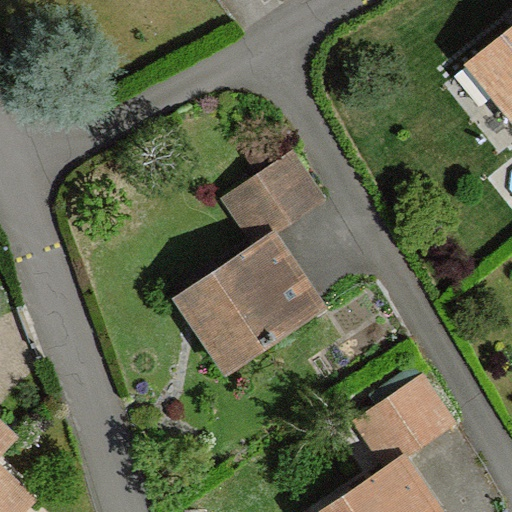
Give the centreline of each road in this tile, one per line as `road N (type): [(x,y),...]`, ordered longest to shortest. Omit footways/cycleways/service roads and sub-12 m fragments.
road 1 (residential): [(266,46),(511,475)]
road 2 (residential): [(17,177),(125,511)]
road 3 (residential): [(266,46),(17,177)]
